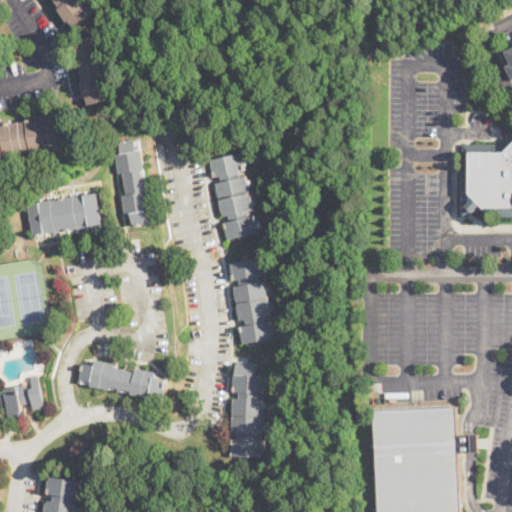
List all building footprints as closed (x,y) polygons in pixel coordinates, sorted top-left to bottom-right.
[(82,0),(88,8),(91,6),(96,13),(76,27),(72,21),(69,22),(60,9),(63,7),(58,0),(82,0)] [(98,45),(102,60),(105,59),(109,76),(105,77),(108,91),(112,91),(114,99),(89,105),(87,96),(85,96),(82,82),(84,81),(80,65),(78,65),(75,50),(77,50),(75,40),(99,35),(102,45),(98,45)] [(48,111),(49,114),(57,113),(57,116),(66,115),(71,146),(62,147),(63,150),(54,151),(55,155),(47,157),(46,154),(35,156),(34,152),(25,154),(24,152),(17,153),(17,157),(10,158),(11,163),(0,164),(0,118),(2,118),(2,121),(12,119),(12,124),(28,121),(27,119),(38,117),(37,113),(48,111)] [(138,142),(140,151),(143,150),(146,169),(144,170),(145,179),(147,179),(148,183),(145,184),(146,191),(150,191),(154,211),(149,211),(150,220),(153,219),(154,222),(136,226),(134,213),(128,214),(125,195),(128,194),(125,173),(121,174),(118,153),(122,153),(120,142),(142,138),(142,141),(138,142)] [(511,144),(511,216),(498,217),(498,208),(493,208),(489,213),(485,209),(481,209),(481,211),(476,210),(468,218),(461,212),(463,209),(462,149),(505,151),(511,144)] [(242,171),(243,177),(249,176),(256,209),(250,211),(252,217),(258,215),(262,232),(231,239),(227,222),(233,221),(231,214),(225,216),(218,182),(225,180),(224,175),(217,177),(213,160),(244,153),(248,170),(242,171)] [(35,235),(29,204),(98,193),(103,224),(35,235)] [(261,276),(262,281),(267,280),(273,315),(268,316),(269,322),(275,321),(278,338),(246,343),(243,324),(250,323),(249,319),(242,321),(236,285),(242,284),(241,279),(236,280),(233,263),(263,257),(267,275),(261,276)] [(117,363),(116,368),(136,372),(137,368),(159,372),(158,378),(168,380),(165,400),(161,400),(162,396),(153,395),(152,398),(132,394),(133,390),(124,389),(123,391),(120,391),(120,388),(113,386),(112,390),(91,386),(92,380),(84,379),(83,383),(81,383),(84,363),(95,365),(97,359),(117,363)] [(258,364),(257,375),(268,375),(268,393),(261,393),(261,397),(267,398),(267,433),(260,433),(260,438),(267,438),(267,453),(265,453),(265,457),(233,456),(233,439),(240,439),(240,432),(234,432),(235,398),(242,398),(242,392),(235,392),(235,378),(236,378),(236,375),(237,375),(237,364),(258,364)] [(46,409),(42,410),(42,408),(35,410),(33,403),(22,405),(23,408),(19,417),(9,418),(4,389),(34,384),(32,376),(39,374),(46,409)] [(459,435),(470,434),(479,434),(480,452),(470,452),(459,453),(461,511),(379,511),(375,410),(458,407),(459,435)] [(83,480),(80,511),(45,511),(47,503),(48,503),(49,500),(54,501),(55,494),(48,494),(50,480),(51,480),(51,476),(83,480)]
